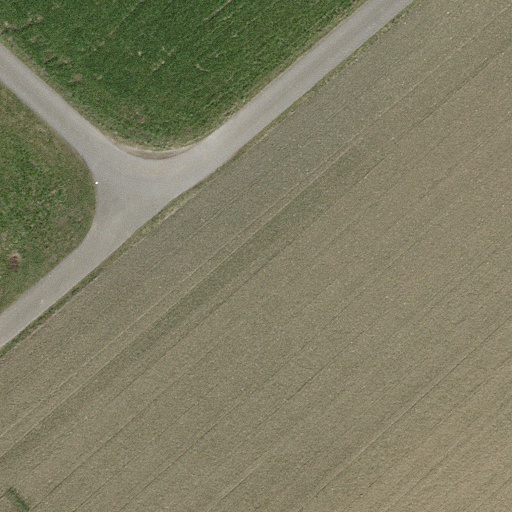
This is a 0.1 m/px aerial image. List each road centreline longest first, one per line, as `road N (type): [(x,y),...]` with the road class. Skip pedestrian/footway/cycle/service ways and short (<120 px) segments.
road 1 (track): [(0,334),(388,0)]
road 2 (track): [(0,60),(155,199)]
